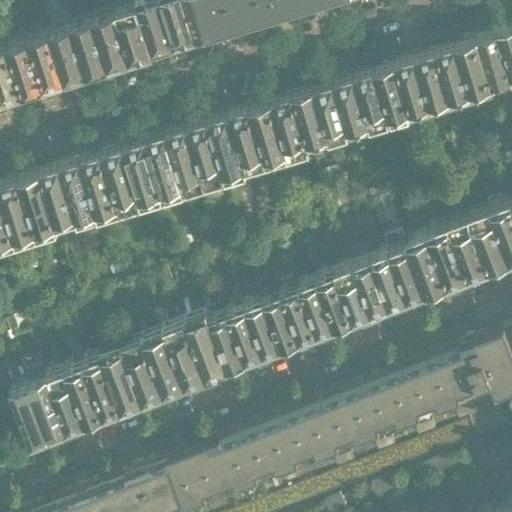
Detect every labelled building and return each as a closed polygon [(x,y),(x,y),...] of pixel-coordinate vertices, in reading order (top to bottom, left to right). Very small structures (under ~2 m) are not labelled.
[(137,0),(130,0),(114,5),(129,52),(151,45),(137,0)] [(137,0),(151,45),(174,38),(162,0),(137,0)] [(162,0),(174,38),(196,31),(186,0),(162,0)] [(186,0),(196,31),(218,25),(210,0),(186,0)] [(263,11),(259,0),(210,0),(218,25),(263,11)] [(298,0),(259,0),(263,11),(298,0)] [(114,5),(93,11),(107,58),(129,52),(114,5)] [(93,11),(71,18),(85,65),(107,58),(93,11)] [(511,17),(497,22),(511,70),(511,72),(511,17)] [(71,18),(49,24),(64,71),(85,65),(71,18)] [(511,70),(497,22),(475,29),(490,76),(492,81),(500,79),(498,74),(511,70)] [(64,71),(49,24),(29,30),(43,78),(64,71)] [(490,76),(475,29),(455,35),(471,88),(481,85),(479,79),(490,76)] [(29,30),(7,37),(21,84),(43,78),(29,30)] [(455,35),(435,41),(449,89),(460,85),(462,91),(471,88),(455,35)] [(0,90),(21,84),(7,37),(0,38),(0,90)] [(435,41),(414,47),(430,100),(440,97),(438,92),(449,89),(435,41)] [(414,47),(394,53),(409,101),(419,98),(420,103),(430,100),(414,47)] [(373,60),(388,107),(390,113),(400,110),(398,104),(409,101),(394,53),(373,60)] [(373,60),(353,66),(369,119),(379,116),(377,111),(388,107),(373,60)] [(353,66),(332,72),(347,120),(358,117),(360,122),(369,119),(353,66)] [(332,72),(312,78),(329,131),(338,128),(337,123),(347,120),(332,72)] [(312,78),(292,85),(306,133),(309,132),(312,145),(331,139),(329,131),(312,78)] [(292,85),(270,91),(287,148),(309,141),(306,133),(292,85)] [(270,91),(249,98),(266,154),(287,148),(270,91)] [(227,104),(244,158),(245,161),(266,154),(249,98),(227,104)] [(244,158),(227,104),(206,111),(223,164),(232,196),(242,192),(233,161),(244,158)] [(186,117),(202,170),(204,176),(213,174),(211,168),(223,164),(206,111),(186,117)] [(166,123),(182,176),(184,183),(192,180),(190,174),(202,170),(186,117),(166,123)] [(144,130),(160,183),(162,189),(170,187),(168,181),(182,176),(166,123),(144,130)] [(122,136),(139,190),(141,196),(149,193),(147,187),(160,183),(144,130),(122,136)] [(101,143),(117,196),(119,203),(127,200),(125,194),(139,190),(122,136),(101,143)] [(101,143),(79,149),(97,209),(106,207),(104,200),(117,196),(101,143)] [(97,209),(79,149),(59,156),(76,211),(77,215),(97,209)] [(59,156),(38,162),(54,211),(66,207),(67,213),(76,211),(59,156)] [(38,162),(17,168),(36,228),(45,225),(42,219),(55,215),(54,211),(38,162)] [(17,168),(0,173),(0,182),(16,234),(36,228),(17,168)] [(0,239),(16,234),(0,182),(0,239)] [(362,183),(346,188),(350,200),(366,194),(362,183)] [(511,252),(511,197),(510,191),(489,199),(509,254),(511,252)] [(509,254),(489,199),(468,207),(488,262),(509,254)] [(488,262),(468,207),(447,215),(467,270),(488,262)] [(261,215),(240,222),(245,236),(265,229),(261,215)] [(467,270),(447,215),(426,223),(446,278),(467,270)] [(446,278),(426,223),(404,231),(406,235),(425,286),(446,278)] [(425,286),(406,235),(387,242),(406,293),(425,286)] [(203,249),(198,236),(185,240),(189,253),(203,249)] [(406,293),(387,242),(369,249),(389,300),(406,293)] [(389,300),(369,249),(351,255),(371,307),(389,300)] [(371,307),(351,255),(333,262),(335,268),(353,313),(371,307)] [(353,313),(335,268),(325,272),(323,265),(314,269),(317,276),(334,321),(353,313)] [(334,321),(317,276),(308,279),(305,272),(297,275),(300,282),(317,327),(334,321)] [(317,327),(300,282),(289,286),(286,279),(279,282),(281,289),(299,334),(317,327)] [(299,334),(281,289),(272,293),(269,285),(260,288),(263,296),(280,341),(299,334)] [(280,341),(263,296),(253,300),(250,293),(243,295),(246,302),(263,348),(280,341)] [(263,348),(246,302),(236,306),(233,299),(225,302),(228,309),(246,354),(263,348)] [(89,316),(85,305),(78,307),(82,318),(89,316)] [(246,354),(228,309),(218,313),(215,306),(207,309),(227,362),(246,354)] [(227,362),(207,309),(186,317),(206,369),(227,362)] [(511,314),(504,317),(167,447),(183,489),(191,511),(266,511),(511,417),(511,314)] [(206,369),(186,317),(165,325),(185,378),(206,369)] [(185,378),(165,325),(144,332),(164,386),(185,378)] [(164,386),(144,332),(123,340),(143,393),(164,386)] [(143,393),(123,340),(101,348),(103,352),(121,402),(143,393)] [(121,402),(103,352),(92,356),(89,348),(82,351),(85,359),(104,408),(121,402)] [(104,408),(85,359),(75,362),(72,355),(64,358),(67,366),(86,415),(104,408)] [(86,415),(67,366),(57,370),(54,361),(46,365),(47,367),(68,422),(86,415)] [(68,422),(47,367),(29,374),(50,429),(68,422)] [(50,429),(29,374),(10,381),(31,436),(50,429)] [(474,446),(488,439),(485,433),(471,440),(474,446)] [(491,445),(488,439),(474,446),(477,452),(491,445)] [(480,458),(494,452),(491,445),(477,452),(480,458)] [(123,511),(126,511),(156,505),(183,489),(167,447),(0,510),(0,511),(123,511)] [(455,460),(449,447),(440,451),(447,464),(455,460)] [(447,464),(440,451),(432,455),(438,468),(447,464)] [(497,458),(494,452),(480,458),(484,464),(497,458)] [(438,468),(432,455),(424,459),(430,472),(438,468)] [(430,472),(424,459),(415,463),(422,476),(430,472)] [(386,471),(378,475),(384,488),(392,484),(386,471)] [(384,488),(378,475),(370,479),(376,492),(384,488)] [(339,488),(331,493),(338,506),(346,502),(339,488)] [(511,511),(511,490),(493,500),(498,511),(511,511)] [(338,506),(331,493),(323,497),(330,510),(338,506)] [(498,511),(493,500),(472,510),(472,511),(498,511)]
